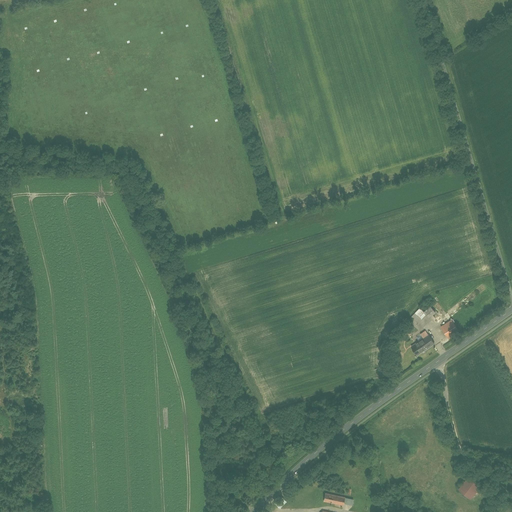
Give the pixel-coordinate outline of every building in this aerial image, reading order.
[(429,304),(422,309),(418,305),(410,314),(411,316),(410,317),(414,321),(415,319),(416,320),(424,312),(428,316),(435,310),(429,304)] [(450,317),(439,324),(444,331),(455,325),(450,317)] [(411,345),(418,355),(435,343),(425,330),(416,336),(418,340),(411,345)] [(425,446),(420,436),(412,440),(417,450),(425,446)] [(425,489),(425,464),(411,464),(411,489),(425,489)] [(467,479),(457,492),(470,502),(480,489),(467,479)] [(324,494),(322,503),(342,507),(344,498),(324,494)] [(279,509),(287,502),(281,496),(274,503),(279,509)]
